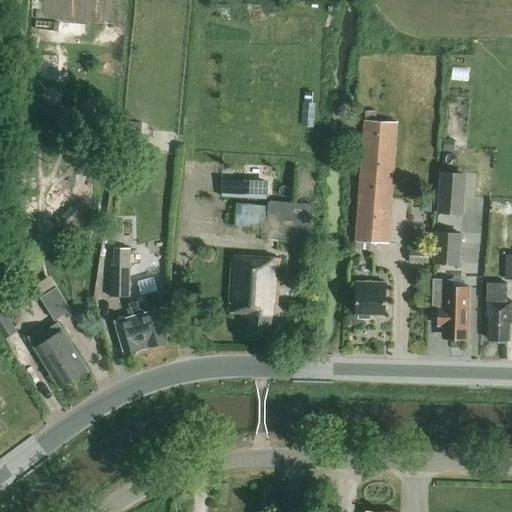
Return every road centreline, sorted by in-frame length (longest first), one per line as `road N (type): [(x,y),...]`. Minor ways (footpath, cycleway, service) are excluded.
road 1 (secondary): [(0,477),(107,399),(172,373),(230,367),(511,378)]
road 2 (unclassified): [(105,511),(160,477),(232,459),(511,465)]
